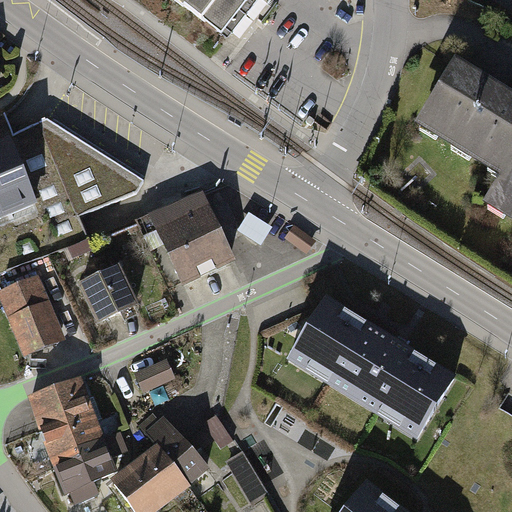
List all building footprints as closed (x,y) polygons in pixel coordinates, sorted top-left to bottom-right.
[(247,0),(174,0),(220,35),(247,0)] [(511,98),(455,65),(416,132),(508,186),(492,214),(511,225),(511,98)] [(50,125),(17,138),(52,227),(137,194),(143,183),(50,125)] [(0,218),(40,203),(16,138),(0,143),(0,218)] [(208,203),(153,226),(181,293),(236,270),(208,203)] [(263,241),(268,229),(250,220),(244,232),(263,241)] [(138,312),(120,270),(81,287),(100,329),(138,312)] [(44,282),(0,297),(0,301),(21,363),(67,347),(44,282)] [(458,385),(330,306),(290,370),(418,449),(458,385)] [(177,385),(170,369),(140,382),(147,398),(177,385)] [(120,473),(86,381),(29,402),(67,498),(120,473)] [(188,437),(158,410),(141,428),(163,447),(113,483),(134,511),(161,511),(217,472),(204,455),(221,442),(256,501),(269,492),(223,412),(188,437)] [(395,511),(371,493),(356,511),(395,511)]
